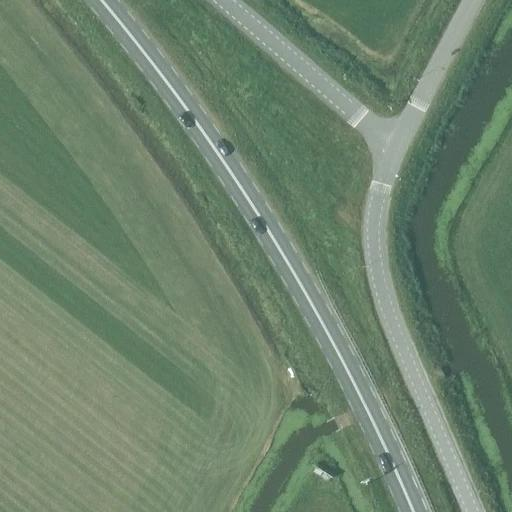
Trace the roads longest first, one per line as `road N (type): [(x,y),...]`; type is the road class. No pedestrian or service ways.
road 1 (primary): [(413,511),(273,242),(99,0)]
road 2 (tertiary): [(473,511),(378,284),(376,209),(392,148)]
road 3 (unclassified): [(219,0),(392,148)]
road 4 (tertiary): [(392,148),(473,0)]
